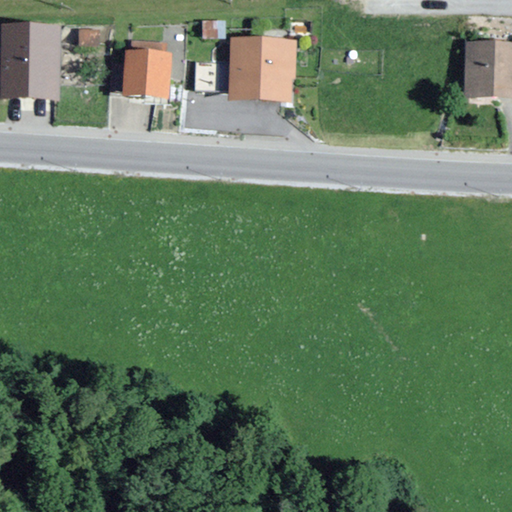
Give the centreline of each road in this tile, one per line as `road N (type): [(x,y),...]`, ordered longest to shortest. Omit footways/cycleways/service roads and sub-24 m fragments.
road 1 (secondary): [(0,146),(511,180)]
road 2 (residential): [(511,8),(375,4)]
